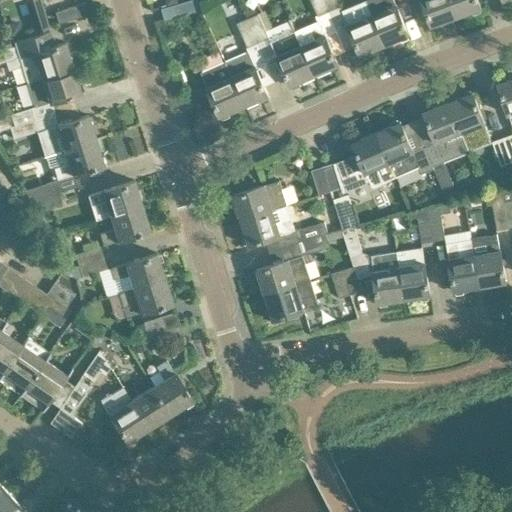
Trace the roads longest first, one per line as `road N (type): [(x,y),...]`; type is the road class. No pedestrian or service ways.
road 1 (residential): [(511,37),(177,174)]
road 2 (residential): [(239,367),(511,317)]
road 3 (residential): [(239,367),(177,174)]
road 4 (residential): [(177,174),(121,0)]
road 5 (residential): [(121,486),(234,412),(239,367)]
road 6 (residential): [(121,486),(102,484),(0,415)]
